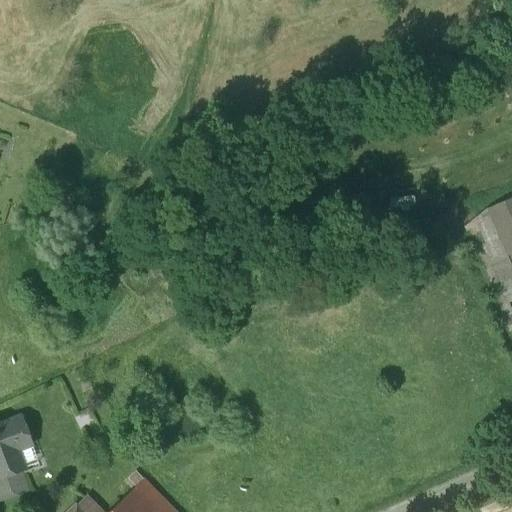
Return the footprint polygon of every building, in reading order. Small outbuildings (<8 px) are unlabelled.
[(390,194),(390,205),(413,204),(413,194),(390,194)] [(511,199),(486,210),(464,227),(481,268),(510,256),(511,260),(511,199)] [(511,314),(507,303),(511,300),(511,260),(510,256),(481,268),(503,318),(511,314)] [(6,423),(0,424),(0,477),(21,470),(23,469),(14,445),(31,439),(23,417),(6,424),(6,423)] [(21,470),(0,477),(0,502),(29,492),(21,470)] [(109,511),(151,511),(131,491),(109,511)] [(98,511),(85,498),(70,511),(98,511)]
